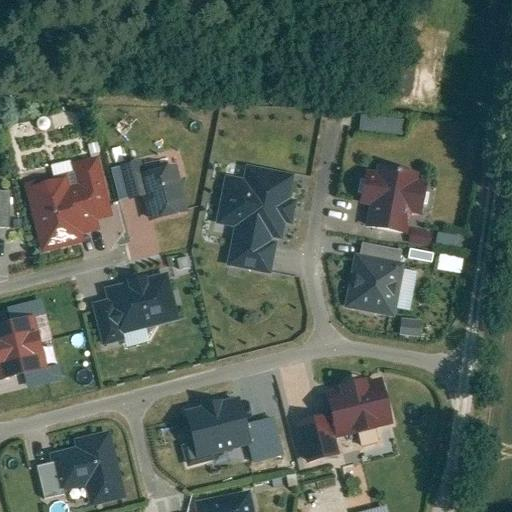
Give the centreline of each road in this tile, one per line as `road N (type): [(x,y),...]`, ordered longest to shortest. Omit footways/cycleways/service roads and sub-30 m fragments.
road 1 (residential): [(466,362),(325,349),(0,433)]
road 2 (unclassified): [(511,66),(466,362)]
road 3 (residential): [(451,511),(466,362)]
